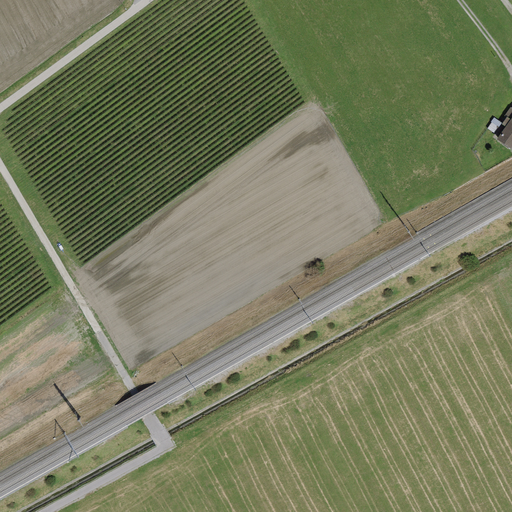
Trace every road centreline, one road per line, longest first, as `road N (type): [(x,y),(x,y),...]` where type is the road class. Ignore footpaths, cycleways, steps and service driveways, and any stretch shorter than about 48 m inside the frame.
road 1 (track): [(0,167),(164,445)]
road 2 (unclassified): [(0,110),(147,0)]
